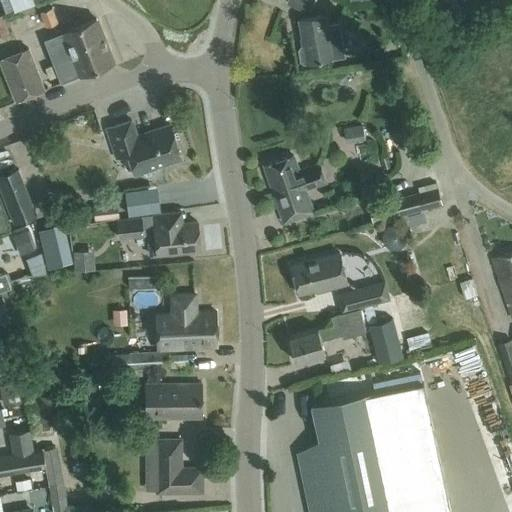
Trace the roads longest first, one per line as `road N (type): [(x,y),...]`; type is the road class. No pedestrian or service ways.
road 1 (tertiary): [(247,511),(247,275),(220,71)]
road 2 (residential): [(511,212),(454,166),(395,0)]
road 3 (unclassified): [(0,128),(158,70)]
